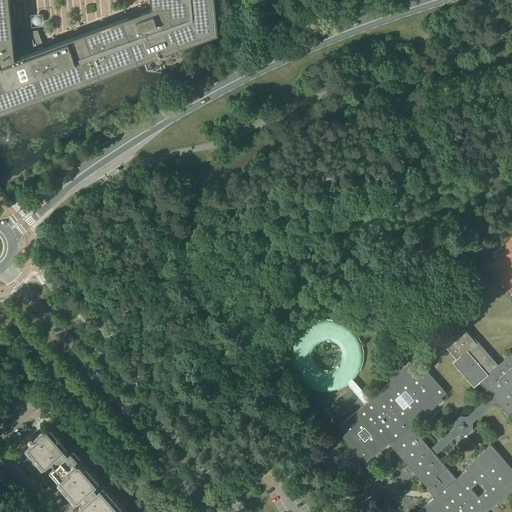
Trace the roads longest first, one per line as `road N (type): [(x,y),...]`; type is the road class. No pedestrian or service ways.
road 1 (secondary): [(8,231),(100,160),(180,112),(301,47),(435,0)]
road 2 (residential): [(209,511),(5,265)]
